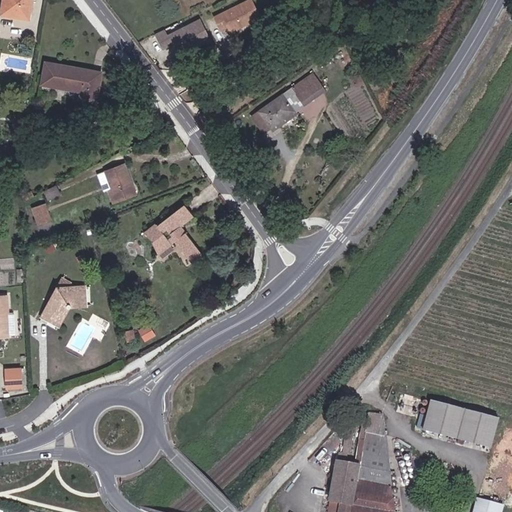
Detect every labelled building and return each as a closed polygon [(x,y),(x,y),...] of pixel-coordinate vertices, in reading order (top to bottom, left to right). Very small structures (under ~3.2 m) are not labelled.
[(3,0),(2,14),(14,16),(14,12),(29,14),(31,0),(3,0)] [(228,26),(229,28),(244,21),(246,25),(260,17),(252,0),(248,0),(215,16),(221,30),(228,26)] [(276,20),(282,32),(291,27),(285,16),(276,20)] [(244,21),(229,28),(231,32),(246,25),(244,21)] [(163,29),(151,35),(158,49),(171,43),(163,29)] [(101,73),(46,62),(42,84),(82,91),(80,99),(96,102),(101,73)] [(313,73),(303,80),(315,97),(325,90),(313,73)] [(255,114),(267,130),(270,128),(295,110),(304,103),(304,104),(315,97),(303,80),(255,114)] [(295,110),(270,128),(273,132),(298,114),(295,110)] [(114,202),(133,195),(129,185),(132,183),(125,164),(106,171),(112,188),(108,190),(114,202)] [(61,195),(56,185),(43,191),(48,201),(61,195)] [(22,196),(24,201),(34,196),(31,191),(22,196)] [(51,219),(46,203),(32,209),(38,224),(51,219)] [(202,253),(186,232),(182,235),(177,228),(181,225),(193,216),(184,204),(157,225),(156,223),(144,233),(154,240),(153,242),(153,243),(158,254),(171,243),(170,241),(173,238),(191,262),(202,253)] [(182,235),(186,232),(181,225),(177,228),(182,235)] [(57,288),(72,287),(74,283),(62,277),(57,288)] [(85,286),(72,287),(57,288),(41,316),(58,325),(68,306),(86,305),(85,286)] [(0,336),(8,336),(7,313),(8,313),(7,295),(0,295),(0,336)] [(152,323),(141,328),(145,340),(157,335),(152,323)] [(133,329),(125,331),(127,342),(135,340),(133,329)] [(18,369),(3,370),(4,388),(18,387),(18,369)] [(490,445),(498,420),(431,401),(423,426),(490,445)] [(357,479),(365,438),(357,436),(349,466),(348,478),(357,479)] [(381,441),(365,438),(357,479),(388,486),(381,441)] [(351,511),(357,479),(348,478),(349,466),(342,464),(332,504),(339,505),(337,511),(351,511)] [(391,511),(388,486),(357,479),(351,511),(391,511)] [(500,511),(502,505),(478,499),(474,511),(500,511)]
